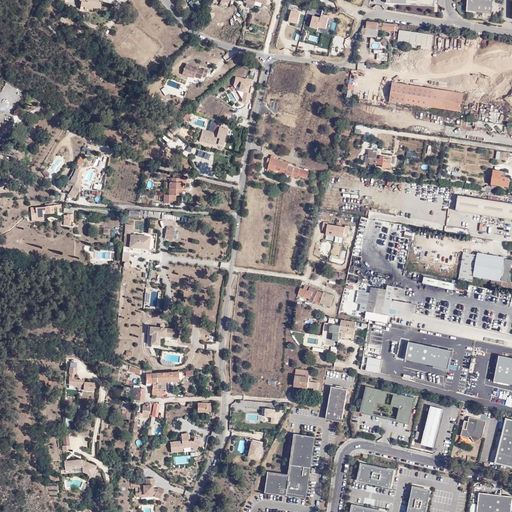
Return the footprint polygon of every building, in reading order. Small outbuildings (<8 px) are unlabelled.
[(56,3),(53,0),(51,0),(47,7),(51,10),(56,3)] [(492,13),(492,0),(467,0),(467,4),(467,12),(492,13)] [(301,12),(292,10),(288,22),(298,24),(301,12)] [(51,16),(47,13),(40,21),(44,25),(51,16)] [(319,26),(321,17),(313,15),(310,27),(318,29),(319,26)] [(329,17),(321,15),(321,17),(319,26),(326,29),(329,17)] [(59,20),(67,26),(70,22),(62,16),(59,20)] [(390,32),(391,26),(366,22),(362,25),(361,34),(366,35),(367,29),(380,30),(390,32)] [(434,36),(400,31),(398,47),(405,48),(406,44),(410,45),(410,48),(417,49),(417,46),(422,47),(421,50),(432,52),(434,36)] [(186,63),(186,64),(182,74),(194,78),(194,77),(201,79),(202,76),(205,78),(208,70),(204,69),(203,70),(186,63)] [(241,82),(245,83),(246,78),(236,76),(233,85),(240,87),(241,82)] [(245,83),(241,82),(240,87),(239,90),(244,92),(244,91),(248,92),(250,84),(245,83)] [(461,114),(464,95),(392,84),(389,102),(461,114)] [(244,92),(242,102),(248,103),(251,93),(248,92),(244,91),(244,92)] [(220,138),(218,142),(218,144),(223,145),(228,130),(219,127),(217,134),(216,134),(202,130),(200,141),(214,145),(215,142),(216,137),(220,138)] [(388,169),(390,159),(383,158),(383,156),(376,155),(376,153),(373,152),(373,150),(368,150),(367,155),(365,155),(364,163),(381,165),(381,168),(388,169)] [(297,173),(298,169),(287,166),(288,164),(270,159),(270,161),(269,165),(267,170),(274,172),(275,171),(284,173),(284,175),(294,178),(297,173)] [(69,180),(67,183),(79,189),(81,181),(80,181),(82,174),(80,173),(81,171),(80,170),(81,167),(76,165),(74,168),(68,179),(69,180)] [(299,170),(298,175),(309,178),(310,175),(308,175),(308,172),(299,170)] [(501,176),(502,171),(494,170),(492,178),(491,184),(509,187),(509,180),(506,180),(506,177),(501,176)] [(169,182),(169,189),(169,195),(164,195),(163,203),(168,203),(169,200),(175,200),(176,200),(176,196),(179,196),(180,189),(182,189),(183,183),(180,183),(180,178),(171,178),(171,182),(169,182)] [(79,189),(67,183),(65,187),(59,184),(57,188),(64,191),(64,189),(70,192),(69,193),(73,195),(73,197),(75,198),(76,197),(76,196),(79,189)] [(445,201),(447,195),(433,192),(431,199),(445,201)] [(511,219),(511,204),(459,196),(456,212),(511,219)] [(57,209),(57,205),(46,206),(46,207),(36,208),(31,208),(32,221),(44,220),(44,214),(58,213),(57,209)] [(139,212),(129,211),(129,218),(138,219),(139,212)] [(69,222),(71,222),(72,222),(73,214),(67,214),(67,216),(64,215),(63,224),(63,225),(68,226),(69,222)] [(350,226),(323,222),(321,233),(343,237),(344,233),(349,234),(350,226)] [(133,225),(126,224),(123,247),(129,247),(129,248),(148,250),(150,237),(130,235),(130,231),(132,231),(133,225)] [(172,236),(173,228),(166,227),(165,239),(172,240),(172,236)] [(96,259),(114,257),(114,250),(95,251),(96,259)] [(476,254),(462,251),(457,278),(471,281),(473,274),(476,254)] [(476,254),(473,274),(491,277),(508,280),(511,259),(477,253),(476,254)] [(336,276),(343,277),(344,274),(331,272),(330,280),(336,281),(336,276)] [(454,284),(424,277),(423,283),(453,290),(454,284)] [(511,280),(508,280),(491,277),(491,285),(511,288),(511,280)] [(468,287),(458,284),(457,290),(466,292),(468,287)] [(308,300),(313,303),(314,300),(318,292),(318,291),(310,288),(308,291),(307,290),(308,287),(305,286),(303,289),(301,288),(298,294),(309,299),(308,300)] [(386,286),(385,290),(380,315),(387,317),(393,287),(386,286)] [(369,293),(366,307),(365,312),(380,315),(385,290),(370,287),(369,293)] [(369,293),(357,291),(354,304),(359,305),(359,306),(366,307),(369,293)] [(318,292),(314,300),(329,307),(334,297),(325,293),(324,294),(318,292)] [(380,315),(365,312),(364,319),(386,323),(387,317),(380,315)] [(355,323),(341,320),(339,327),(333,326),(332,332),(353,335),(355,323)] [(160,335),(165,336),(178,337),(179,329),(164,328),(164,325),(160,324),(160,327),(150,326),(149,334),(152,334),(152,335),(151,344),(159,345),(159,337),(160,335)] [(425,340),(432,341),(434,333),(427,332),(425,340)] [(482,355),(484,348),(476,345),(474,352),(482,355)] [(77,374),(77,362),(67,362),(66,389),(94,390),(94,380),(74,379),(74,374),(77,374)] [(307,387),(307,381),(309,370),(295,369),(293,386),(307,387)] [(178,382),(178,372),(151,373),(151,382),(152,382),(157,382),(157,387),(166,387),(166,382),(178,382)] [(384,402),(387,390),(368,385),(362,410),(373,413),(376,400),(384,402)] [(145,388),(139,388),(133,387),(132,399),(143,400),(145,388)] [(157,394),(156,398),(165,399),(166,387),(157,387),(157,394)] [(332,387),(327,417),(342,419),(348,390),(332,387)] [(397,419),(408,422),(414,397),(395,392),(392,404),(400,406),(397,419)] [(211,412),(211,403),(197,403),(197,412),(211,412)] [(150,406),(147,405),(145,405),(143,405),(142,413),(137,413),(136,414),(136,415),(136,416),(136,417),(137,417),(138,418),(138,416),(141,417),(148,418),(150,406)] [(443,408),(431,405),(421,443),(433,446),(443,408)] [(443,408),(433,446),(435,447),(444,408),(443,408)] [(276,413),(276,410),(266,409),(266,416),(273,417),(272,423),(278,424),(278,413),(276,413)] [(461,436),(469,438),(471,437),(475,443),(483,438),(487,421),(470,417),(467,430),(463,429),(461,436)] [(511,420),(507,419),(497,463),(511,466),(511,420)] [(169,441),(171,452),(199,449),(198,439),(193,439),(193,440),(188,440),(187,432),(179,433),(180,440),(169,441)] [(303,493),(305,494),(314,437),(297,434),(291,477),(268,474),(266,491),(303,496),(303,493)] [(291,477),(297,434),(295,434),(289,475),(268,472),(268,474),(291,477)] [(316,437),(314,437),(305,494),(303,493),(303,496),(266,491),(265,493),(307,499),(316,437)] [(263,445),(253,442),(250,456),(259,458),(261,452),(263,445)] [(80,459),(64,461),(65,470),(69,470),(69,468),(77,467),(82,467),(82,471),(87,473),(87,475),(91,476),(96,466),(80,459)] [(362,464),(358,480),(390,486),(393,470),(362,464)] [(143,494),(153,494),(155,494),(154,496),(160,498),(163,490),(157,488),(157,489),(153,489),(153,485),(154,485),(154,478),(146,478),(146,484),(143,485),(143,487),(138,488),(139,491),(135,491),(136,495),(143,495),(143,494)] [(49,494),(57,494),(57,485),(49,485),(49,494)] [(408,511),(424,511),(430,490),(414,487),(408,511)] [(476,511),(510,511),(511,500),(511,495),(479,492),(476,511)]
